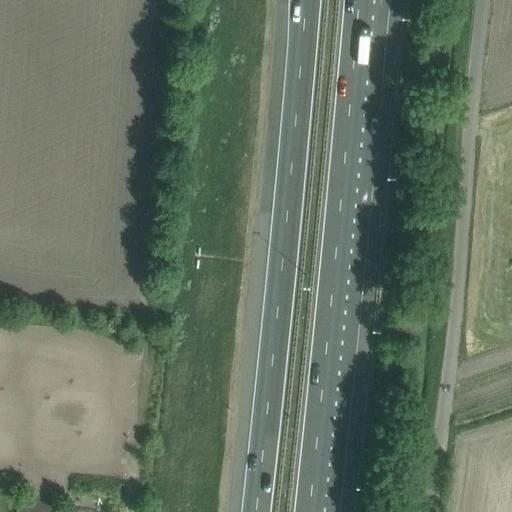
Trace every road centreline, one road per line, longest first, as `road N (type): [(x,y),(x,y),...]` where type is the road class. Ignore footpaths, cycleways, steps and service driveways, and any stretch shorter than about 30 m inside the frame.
road 1 (motorway): [(304,0),(253,511)]
road 2 (motorway): [(304,511),(360,8)]
